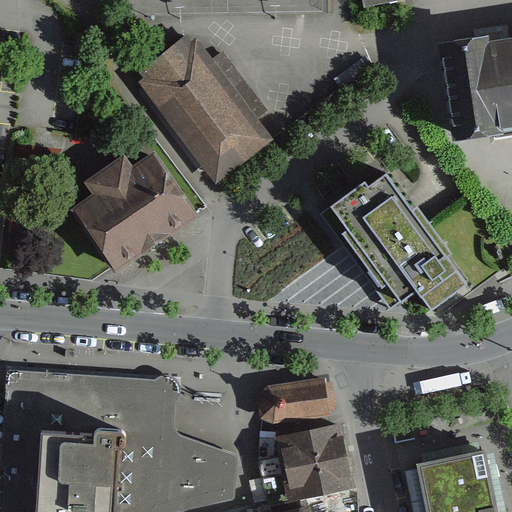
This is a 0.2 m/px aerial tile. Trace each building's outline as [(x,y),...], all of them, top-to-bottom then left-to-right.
[(362,0),(365,10),(412,0),(362,0)] [(511,17),(441,29),(458,134),(511,125),(511,17)] [(220,62),(200,38),(145,82),(230,187),(285,143),(276,133),(265,119),(271,113),(226,57),(220,62)] [(363,55),(334,77),(340,85),(369,63),(363,55)] [(204,215),(160,155),(140,170),(132,159),(95,186),(102,197),(77,215),(121,275),(204,215)] [(468,280),(394,179),(343,216),(416,318),(468,280)] [(178,380),(13,370),(3,511),(182,511),(242,498),(244,458),(175,434),(178,380)] [(331,413),(326,377),(278,384),(262,395),(264,410),(283,420),(331,413)] [(342,424),(278,437),(291,497),(354,484),(342,424)] [(500,511),(487,444),(420,457),(430,511),(500,511)]
